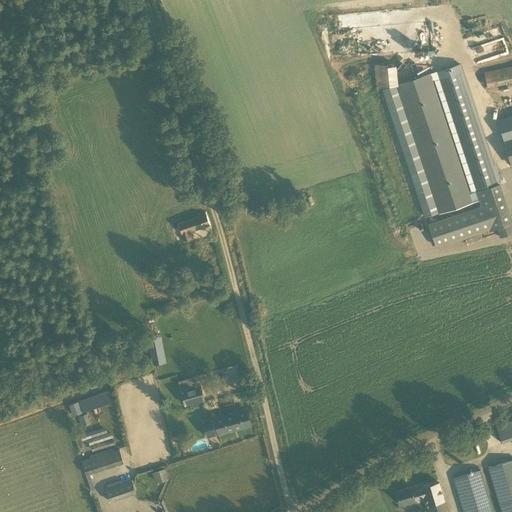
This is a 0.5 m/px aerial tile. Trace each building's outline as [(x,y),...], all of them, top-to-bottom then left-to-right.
[(501,49),(479,53),(481,64),(503,60),(501,49)] [(430,73),(398,84),(396,62),(375,64),(379,106),(400,104),(399,96),(439,214),(473,202),(479,200),(481,206),(451,216),(429,223),(437,247),(489,230),(497,227),(500,237),(511,232),(511,221),(473,104),(460,64),(451,68),(441,71),(437,73),(449,110),(453,119),(476,191),(470,194),(430,73)] [(511,67),(494,71),(484,73),(487,87),(497,85),(511,81),(511,67)] [(511,116),(498,120),(505,141),(511,139),(511,116)] [(184,241),(192,239),(190,233),(210,225),(206,213),(199,215),(200,217),(178,225),(184,241)] [(154,339),(148,340),(154,365),(166,362),(163,346),(156,348),(154,339)] [(185,406),(205,400),(200,385),(181,391),(185,406)] [(218,434),(251,425),(247,410),(237,412),(214,419),(216,425),(218,434)] [(90,423),(87,413),(78,417),(81,426),(90,423)] [(502,443),(511,439),(511,420),(496,426),(502,443)] [(82,440),(107,432),(106,427),(81,435),(82,440)] [(90,445),(113,437),(112,432),(85,441),(86,445),(90,444),(90,445)] [(92,451),(115,444),(114,439),(91,446),(92,451)] [(191,451),(207,447),(205,439),(189,443),(191,451)] [(112,448),(90,456),(91,458),(82,461),(86,475),(115,465),(116,466),(124,464),(119,449),(113,451),(112,448)] [(502,511),(511,511),(511,460),(489,467),(502,511)] [(163,468),(150,472),(154,483),(166,479),(163,468)] [(493,511),(484,479),(481,470),(454,478),(464,511),(493,511)] [(105,489),(109,502),(135,493),(130,480),(122,483),(121,480),(107,485),(107,488),(105,489)] [(444,501),(439,482),(421,487),(422,489),(413,492),(411,486),(396,491),(400,504),(423,497),(426,507),(428,507),(429,511),(446,511),(443,502),(444,501)]
